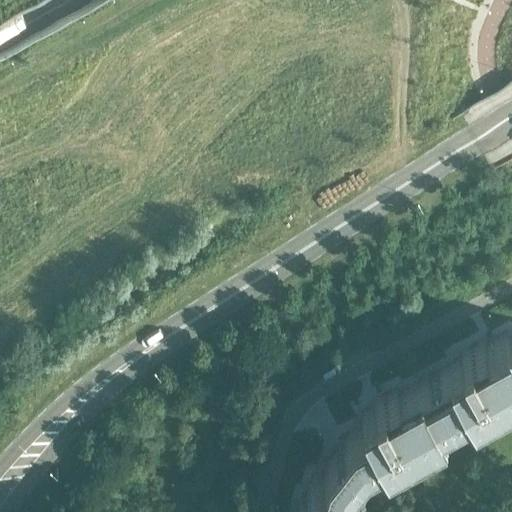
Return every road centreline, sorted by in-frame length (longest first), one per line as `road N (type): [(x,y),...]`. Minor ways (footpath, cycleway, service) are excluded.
road 1 (primary): [(178,334),(511,119)]
road 2 (primary): [(12,511),(62,446),(178,334)]
road 3 (primary): [(178,334),(69,399),(0,468)]
road 4 (track): [(397,0),(408,184)]
road 5 (motorway): [(0,80),(143,0)]
